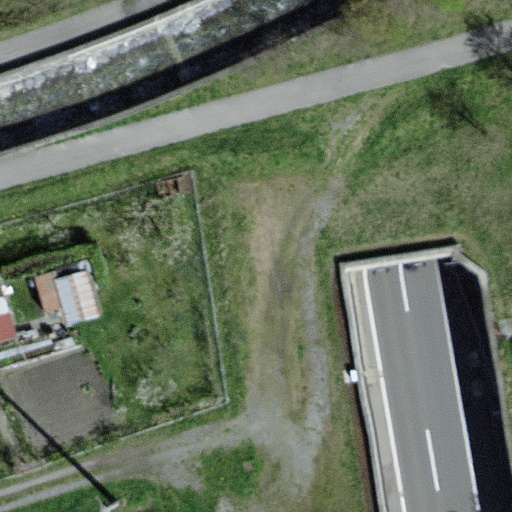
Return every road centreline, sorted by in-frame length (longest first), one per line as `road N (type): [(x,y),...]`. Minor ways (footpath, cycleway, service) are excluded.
road 1 (unclassified): [(511,35),(0,174)]
road 2 (motorway): [(235,0),(326,511)]
road 3 (motorway): [(443,511),(360,0)]
